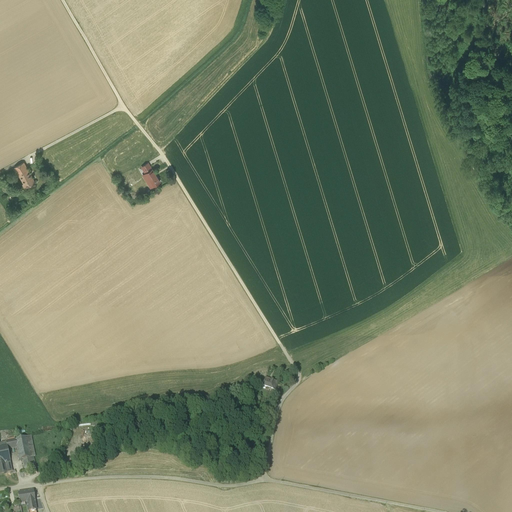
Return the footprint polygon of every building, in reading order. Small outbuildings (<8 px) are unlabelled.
[(35,183),(23,162),(15,167),(26,188),(35,183)] [(163,182),(151,164),(145,169),(154,183),(151,185),(153,189),(163,182)] [(262,386),(275,391),(278,383),(265,378),(262,386)] [(259,416),(266,418),(268,412),(261,410),(259,416)] [(31,436),(15,440),(16,446),(19,460),(23,459),(33,457),(35,457),(31,436)] [(15,440),(6,442),(8,449),(16,446),(15,440)] [(6,442),(0,443),(0,474),(10,472),(12,471),(8,449),(6,442)] [(86,453),(65,460),(67,466),(88,459),(86,453)] [(36,468),(33,457),(23,459),(26,471),(36,468)] [(33,491),(19,494),(20,503),(27,502),(35,501),(33,491)] [(36,511),(35,501),(27,502),(28,511),(36,511)]
